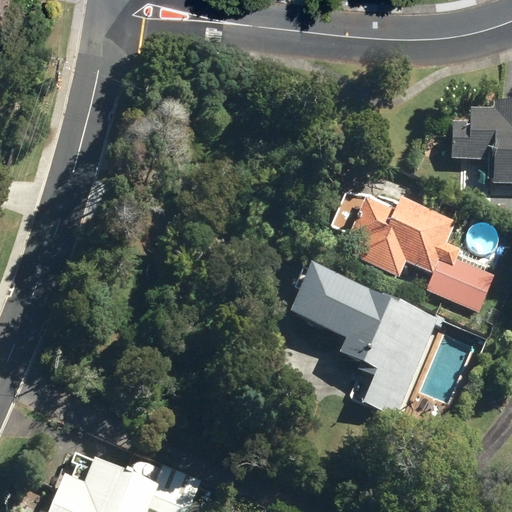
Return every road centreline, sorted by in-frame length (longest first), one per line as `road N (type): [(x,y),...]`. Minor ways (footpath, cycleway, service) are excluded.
road 1 (residential): [(114,5),(298,35),(436,39),(511,24)]
road 2 (tertiary): [(114,5),(69,188),(0,370)]
